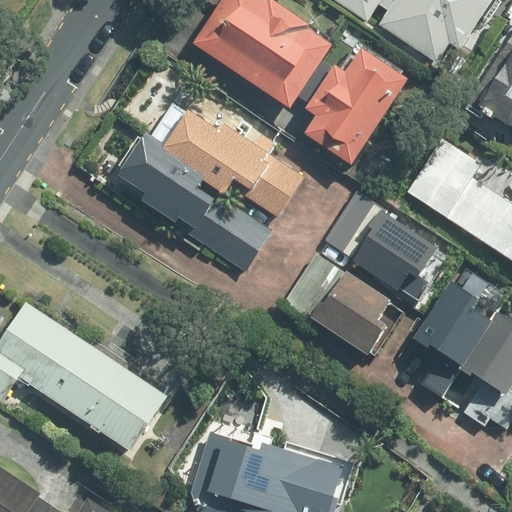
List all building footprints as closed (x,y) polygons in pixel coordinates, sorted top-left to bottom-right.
[(263,0),(224,0),(191,49),(288,115),(334,48),(263,0)] [(496,0),(335,0),(446,74),(496,0)] [(511,26),(454,106),(486,129),(511,129),(511,26)] [(303,115),(313,121),(303,136),(351,167),(405,82),(357,52),(342,75),(333,68),(303,115)] [(150,135),(235,197),(241,190),(273,213),(301,174),(183,89),(150,135)] [(235,197),(150,135),(116,182),(243,274),(273,233),(231,203),(235,197)] [(511,168),(505,179),(435,135),(401,189),(511,259),(511,168)] [(446,256),(382,215),(350,266),(415,304),(446,256)] [(397,313),(346,277),(312,324),(364,361),(397,313)] [(471,373),(511,309),(511,280),(494,306),(456,282),(418,341),(445,359),(431,381),(444,389),(459,365),(471,373)] [(47,393),(91,332),(24,287),(0,323),(0,399),(17,374),(47,393)] [(511,309),(471,373),(484,381),(460,419),(507,449),(511,441),(511,309)] [(91,332),(47,393),(140,455),(182,392),(91,332)] [(339,511),(353,470),(214,428),(192,501),(229,511),(339,511)] [(0,511),(50,511),(52,509),(0,474),(0,511)] [(57,511),(52,509),(50,511),(103,511),(85,500),(77,511),(57,511)]
